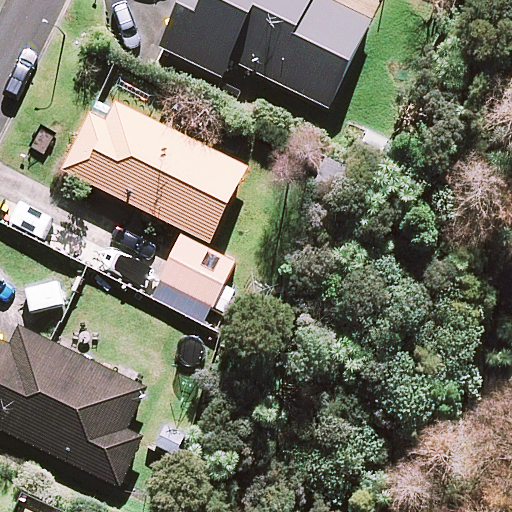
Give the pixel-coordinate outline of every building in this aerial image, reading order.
[(189,0),(166,50),(222,76),(229,62),(332,110),(372,24),(320,0),(189,0)] [(251,171),(121,106),(110,127),(94,119),(67,172),(215,245),(251,171)] [(159,280),(226,313),(237,291),(229,286),(239,265),(180,236),(159,280)] [(128,437),(140,411),(150,392),(26,333),(17,352),(0,344),(0,428),(123,488),(144,444),(128,437)] [(194,436),(164,421),(150,449),(180,464),(194,436)]
